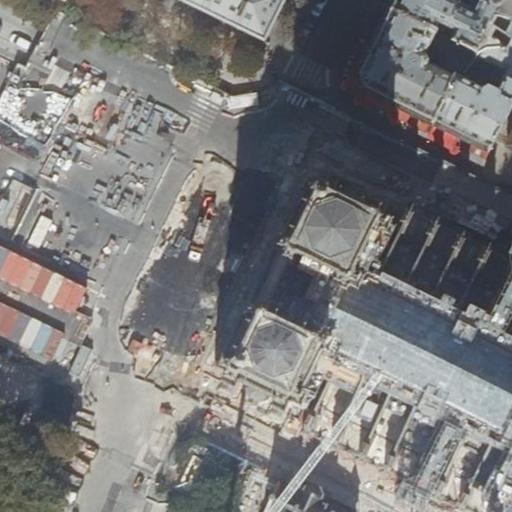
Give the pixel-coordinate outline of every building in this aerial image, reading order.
[(180,0),(264,41),(284,0),(180,0)] [(395,0),(390,10),(433,32),(437,24),(455,33),(451,41),(475,53),(490,25),(498,8),(482,0),(395,0)] [(511,0),(501,0),(498,8),(490,25),(511,39),(511,137),(508,145),(506,148),(508,148),(511,151),(511,0)] [(390,10),(378,35),(358,75),(363,91),(432,123),(463,64),(468,66),(475,53),(451,41),(433,32),(390,10)] [(90,76),(104,43),(51,20),(36,53),(90,76)] [(490,151),(496,138),(511,109),(511,108),(511,39),(490,25),(475,53),(468,66),(463,64),(432,123),(466,140),(490,151)] [(266,405),(268,403),(276,407),(270,419),(275,422),(280,424),(288,409),(291,410),(293,407),(308,414),(309,415),(304,426),(303,426),(299,434),(306,438),(308,434),(329,445),(327,448),(334,451),(335,448),(356,458),(354,461),(361,464),(363,462),(381,471),(380,473),(386,477),(388,474),(406,483),(404,486),(412,490),(413,487),(431,496),(429,499),(434,501),(432,507),(442,511),(448,511),(451,506),(456,508),(455,511),(457,511),(462,511),(463,511),(465,511),(511,511),(511,263),(494,255),(488,251),(469,242),(462,239),(442,229),(435,225),(414,215),(406,212),(402,219),(404,220),(402,225),(399,232),(397,231),(382,223),(383,220),(381,219),(388,203),(379,198),(370,214),(363,210),(365,205),(362,195),(364,190),(357,186),(354,192),(343,194),(341,200),(331,195),(339,178),(330,173),(323,187),(320,186),(318,189),(305,182),(300,192),(304,194),(293,217),(279,244),(276,242),(271,251),(275,253),(262,279),(248,307),(245,306),(240,315),(243,316),(234,334),(220,362),(217,360),(212,370),(225,377),(224,379),(226,380),(220,394),(230,399),(238,383),(247,387),(244,394),(250,402),(248,408),(254,412),(257,406),(266,405)] [(341,511),(336,509),(336,508),(334,507),(333,508),(320,501),(322,496),(320,489),(311,485),(304,488),(301,493),(278,482),(264,511),(341,511)]
